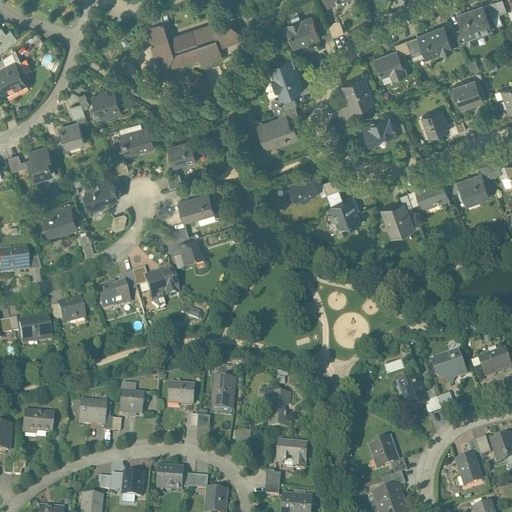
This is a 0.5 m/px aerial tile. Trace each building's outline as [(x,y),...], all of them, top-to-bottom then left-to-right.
[(502,0),(498,0),(495,1),(499,13),(507,10),(502,0)] [(495,1),(487,4),(492,16),(499,13),(495,1)] [(483,5),(457,15),(462,28),(466,37),(492,27),(483,5)] [(312,14),(286,23),(294,45),(320,36),(312,14)] [(339,19),(328,23),(333,36),(344,32),(339,19)] [(2,24),(0,21),(0,48),(18,35),(12,26),(7,29),(2,23),(2,24)] [(212,22),(193,29),(197,39),(182,45),(181,43),(179,43),(178,43),(177,44),(176,45),(176,47),(173,48),(163,21),(149,26),(156,44),(152,46),(160,69),(167,66),(168,64),(181,60),(181,62),(200,55),(202,61),(220,55),(216,46),(247,35),(231,22),(214,28),(212,22)] [(328,23),(319,27),(324,41),(333,37),(333,36),(328,23)] [(438,27),(418,35),(423,47),(426,57),(453,47),(445,26),(439,29),(438,27)] [(466,37),(462,28),(455,31),(460,45),(467,42),(466,37)] [(418,35),(407,39),(411,51),(423,47),(418,35)] [(407,39),(395,44),(397,49),(400,55),(411,51),(407,39)] [(15,48),(4,55),(7,63),(15,59),(18,57),(14,50),(17,48),(16,46),(15,47),(15,48)] [(397,49),(375,58),(381,74),(391,71),(393,77),(406,72),(400,55),(397,49)] [(21,73),(15,59),(7,63),(4,55),(0,57),(0,69),(11,92),(27,84),(21,73)] [(27,70),(20,56),(18,57),(15,59),(21,73),(27,70)] [(289,59),(271,66),(272,69),(271,72),(278,90),(280,89),(283,96),(281,97),(281,98),(293,94),(300,91),(301,88),(298,82),(299,78),(292,60),(289,59)] [(364,75),(342,84),(350,104),(352,110),(353,109),(374,101),(364,75)] [(475,78),(453,87),(459,103),(463,105),(473,102),(475,97),(481,95),(475,78)] [(511,85),(501,90),(510,112),(511,111),(511,85)] [(109,94),(107,95),(105,88),(104,89),(105,92),(103,93),(101,92),(92,95),(96,108),(94,108),(97,117),(103,115),(103,116),(104,116),(106,117),(111,116),(112,113),(121,110),(115,90),(114,90),(115,92),(113,93),(109,94)] [(293,94),(281,98),(279,98),(283,110),(295,106),(297,105),(293,94)] [(12,101),(1,104),(4,116),(15,114),(12,101)] [(85,113),(82,101),(74,104),(77,115),(85,113)] [(350,104),(337,109),(341,120),(355,115),(353,109),(352,110),(350,104)] [(295,106),(283,110),(286,116),(288,121),(299,117),(295,106)] [(441,110),(422,117),(430,137),(448,130),(446,125),(441,110)] [(286,116),(258,126),(266,146),(275,143),(276,145),(297,137),(295,130),(296,129),(295,126),(294,125),(293,125),(292,124),(290,125),(288,121),(286,116)] [(389,117),(372,123),(373,125),(363,129),(367,139),(371,138),(372,142),(379,139),(378,138),(385,135),(386,138),(387,137),(388,139),(397,136),(395,128),(393,128),(389,117)] [(461,119),(454,122),(458,134),(466,131),(461,119)] [(79,121),(60,127),(66,146),(85,140),(79,121)] [(454,122),(446,125),(448,130),(451,137),(458,134),(454,122)] [(149,126),(122,134),(121,137),(122,142),(125,143),(128,153),(155,145),(149,126)] [(409,134),(398,138),(403,151),(414,147),(409,134)] [(191,139),(168,146),(174,166),(197,159),(191,139)] [(47,146),(35,150),(36,154),(32,155),(33,161),(30,162),(34,178),(52,172),(49,162),(52,161),(47,146)] [(21,160),(19,154),(9,158),(12,169),(25,165),(24,159),(21,160)] [(125,159),(114,162),(118,175),(129,171),(125,159)] [(497,161),(486,165),(491,178),(502,174),(497,161)] [(486,165),(478,169),(481,175),(484,181),(491,178),(486,165)] [(179,173),(167,177),(170,188),(183,184),(179,173)] [(314,174),(288,184),(295,200),(320,191),(314,174)] [(481,175),(458,184),(466,206),(490,197),(484,181),(481,175)] [(335,178),(322,183),(326,194),(339,189),(335,178)] [(440,178),(420,185),(419,185),(419,186),(415,187),(417,190),(421,203),(424,210),(448,201),(440,178)] [(108,180),(102,182),(100,180),(90,183),(90,186),(86,187),(85,192),(89,195),(87,200),(89,202),(89,204),(93,209),(110,203),(111,201),(116,200),(117,199),(117,198),(118,197),(117,195),(116,194),(114,194),(113,191),(115,186),(108,180)] [(339,189),(326,194),(330,202),(343,197),(339,189)] [(417,190),(407,194),(412,207),(421,203),(417,190)] [(208,193),(179,202),(184,221),(214,212),(208,193)] [(407,194),(399,197),(402,204),(404,203),(407,209),(412,207),(407,194)] [(353,197),(335,204),(343,227),(362,220),(353,197)] [(402,204),(393,207),(393,205),(382,209),(384,214),(383,215),(386,222),(388,221),(393,234),(413,226),(407,209),(404,203),(402,204)] [(71,206),(52,211),(52,212),(44,214),(50,235),(67,230),(67,231),(75,228),(71,213),(73,212),(71,206)] [(124,213),(114,216),(112,226),(115,230),(124,228),(127,216),(124,213)] [(186,226),(177,229),(181,241),(190,239),(186,226)] [(82,245),(89,244),(88,233),(80,234),(82,245)] [(181,241),(177,243),(181,256),(185,269),(196,266),(195,263),(203,261),(196,237),(190,239),(181,241)] [(26,248),(0,251),(0,264),(1,272),(29,268),(29,267),(28,258),(26,248)] [(181,256),(174,258),(177,271),(185,269),(181,256)] [(38,257),(28,258),(29,267),(29,268),(29,270),(41,269),(38,257)] [(145,267),(131,271),(132,273),(135,285),(147,282),(145,277),(147,276),(145,267)] [(147,276),(145,277),(147,282),(152,300),(151,300),(152,303),(159,308),(164,304),(163,299),(162,297),(179,292),(172,269),(147,276)] [(132,273),(118,277),(120,283),(124,282),(127,292),(130,291),(129,288),(136,286),(135,285),(132,273)] [(120,283),(112,285),(111,283),(99,286),(100,289),(97,290),(103,308),(113,305),(113,307),(130,302),(127,292),(124,282),(120,283)] [(80,298),(58,304),(59,304),(62,318),(63,322),(85,317),(80,298)] [(59,304),(51,306),(54,320),(62,318),(59,304)] [(197,318),(200,311),(190,307),(187,314),(197,318)] [(19,329),(16,316),(10,317),(10,318),(12,330),(19,329)] [(46,316),(21,321),(24,341),(26,341),(26,340),(25,340),(25,338),(33,337),(34,339),(41,338),(41,337),(48,336),(48,337),(50,337),(46,316)] [(10,318),(0,320),(0,331),(0,332),(12,330),(10,318)] [(505,348),(478,357),(485,376),(511,367),(505,348)] [(456,351),(434,358),(437,367),(436,368),(434,370),(436,374),(443,377),(450,375),(454,377),(456,373),(459,372),(460,375),(465,373),(461,361),(462,359),(458,357),(456,351)] [(419,376),(406,380),(407,381),(408,381),(410,386),(401,390),(407,408),(425,402),(428,401),(428,400),(419,376)] [(235,378),(215,377),(212,408),(232,410),(235,378)] [(195,386),(170,383),(169,399),(180,400),(180,403),(193,404),(195,386)] [(144,393),(121,391),(119,411),(142,414),(144,393)] [(288,393),(266,391),(264,407),(272,408),(271,421),(285,423),(288,393)] [(454,405),(450,393),(437,397),(441,409),(454,405)] [(437,397),(428,400),(428,401),(425,402),(428,414),(441,409),(437,397)] [(106,402),(81,399),(79,420),(104,423),(105,416),(106,402)] [(53,412),(25,409),(23,432),(34,433),(35,430),(51,432),(53,412)] [(198,416),(190,415),(189,428),(197,428),(198,416)] [(113,417),(105,416),(104,423),(103,429),(111,430),(113,418),(113,417)] [(210,417),(198,416),(197,428),(209,430),(210,417)] [(121,419),(113,418),(111,430),(120,430),(121,419)] [(11,424),(0,422),(0,448),(8,449),(11,424)] [(251,430),(238,429),(237,442),(249,443),(251,430)] [(502,435),(490,439),(497,462),(507,459),(506,456),(511,453),(511,438),(510,434),(502,436),(502,435)] [(390,437),(369,444),(377,467),(390,463),(398,460),(398,459),(390,437)] [(486,437),(476,441),(479,451),(480,454),(491,451),(486,437)] [(475,439),(468,442),(472,453),(473,453),(474,453),(479,451),(476,441),(475,439)] [(307,444),(279,441),(277,460),(285,461),(285,462),(287,462),(287,459),(287,458),(287,457),(294,458),(293,466),(305,468),(305,463),(307,444)] [(472,453),(464,456),(464,459),(456,462),(461,476),(464,475),(466,483),(482,478),(474,453),(473,453),(472,453)] [(403,457),(398,459),(398,460),(390,463),(394,474),(401,471),(407,469),(403,457)] [(14,460),(5,459),(3,472),(13,473),(14,460)] [(26,460),(14,459),(14,460),(13,473),(21,473),(21,469),(25,467),(26,460)] [(184,467),(159,465),(158,474),(162,475),(161,484),(171,484),(170,488),(177,488),(177,490),(179,490),(179,489),(182,490),(182,486),(183,474),(184,467)] [(143,472),(124,471),(123,477),(122,489),(122,494),(123,494),(122,497),(134,498),(134,495),(141,495),(143,472)] [(274,471),(268,471),(267,485),(280,486),(281,474),(274,473),(274,471)] [(394,474),(390,475),(394,486),(397,485),(405,483),(401,471),(394,474)] [(111,475),(99,474),(98,486),(110,487),(111,475)] [(195,475),(183,474),(182,486),(194,487),(195,475)] [(123,477),(111,475),(110,487),(122,489),(123,477)] [(208,476),(195,475),(194,487),(206,488),(207,488),(208,476)] [(280,486),(267,485),(266,493),(279,495),(280,486)] [(394,486),(374,493),(380,511),(405,511),(406,511),(397,485),(394,486)] [(207,488),(206,488),(205,495),(208,495),(207,510),(218,511),(225,511),(228,490),(207,488)] [(100,511),(102,494),(83,492),(81,511),(100,511)] [(310,511),(312,497),(284,494),(281,511),(310,511)] [(481,499),(469,503),(472,510),(474,509),(473,508),(482,505),(482,503),(481,499)] [(482,505),(473,508),(474,509),(474,511),(493,511),(490,503),(482,505)]
